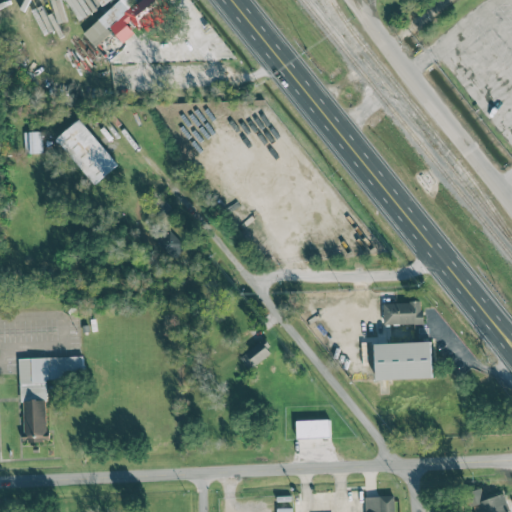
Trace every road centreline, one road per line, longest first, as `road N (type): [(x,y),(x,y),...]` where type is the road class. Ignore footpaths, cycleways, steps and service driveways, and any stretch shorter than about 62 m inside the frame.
road 1 (residential): [(0,480),(511,458)]
road 2 (primary): [(511,344),(233,0)]
road 3 (residential): [(182,199),(409,465)]
road 4 (residential): [(253,281),(400,274),(441,256)]
